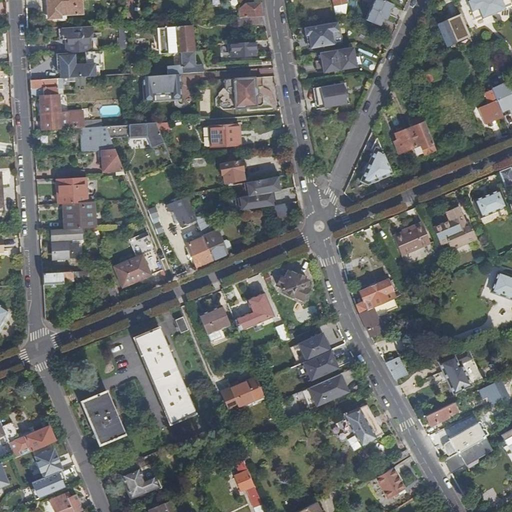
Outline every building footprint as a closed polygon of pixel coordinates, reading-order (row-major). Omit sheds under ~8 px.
[(47,0),(49,18),(61,18),(61,15),(82,13),(81,0),(47,0)] [(393,4),(383,0),(374,0),(366,20),(380,26),(383,18),(386,20),(393,4)] [(511,5),(509,0),(471,0),(467,2),(475,21),(482,18),(482,19),(506,10),(505,9),(511,6),(511,5)] [(240,17),(251,17),(264,16),(262,2),(246,3),(240,9),(240,17)] [(334,6),(336,16),(347,14),(347,6),(348,3),(334,6)] [(445,22),(444,21),(437,24),(446,45),(454,42),(469,35),(461,14),(450,19),(451,20),(445,22)] [(264,16),(251,17),(251,25),(261,24),(265,24),(265,25),(266,25),(264,16)] [(336,21),(304,27),(305,34),(308,34),(310,47),(342,42),(340,30),(338,30),(336,21)] [(120,46),(129,46),(129,42),(128,24),(121,25),(119,25),(120,39),(118,39),(118,42),(120,42),(120,46)] [(80,27),(62,28),(62,44),(66,44),(90,43),(93,42),(92,26),(80,27)] [(159,28),(162,54),(181,52),(195,51),(193,26),(159,28)] [(239,40),(239,56),(253,56),(253,40),(239,40)] [(66,44),(66,53),(73,53),(86,52),(91,52),(90,43),(66,44)] [(353,47),(320,52),(321,58),(323,71),(356,66),(353,47)] [(495,48),(478,55),(480,61),(481,62),(498,55),(495,48)] [(66,53),(59,54),(60,72),(62,72),(62,78),(75,77),(99,76),(99,66),(100,66),(99,51),(91,52),(86,52),(87,66),(74,67),(73,53),(66,53)] [(196,65),(195,51),(181,52),(182,66),(175,67),(175,74),(196,73),(196,65)] [(354,53),(356,65),(362,64),(360,52),(354,53)] [(317,72),(323,71),(321,58),(315,59),(317,72)] [(467,67),(457,71),(460,78),(470,74),(467,67)] [(131,74),(131,77),(142,77),(141,68),(131,69),(131,74)] [(440,76),(436,68),(425,73),(429,81),(440,76)] [(175,74),(142,77),(144,101),(153,100),(153,103),(172,101),(172,99),(181,99),(180,74),(175,74)] [(40,97),(58,95),(57,89),(61,89),(63,89),(62,82),(75,81),(75,77),(62,78),(31,80),(32,97),(40,97)] [(255,87),(255,78),(225,80),(225,91),(230,94),(235,94),(236,110),(245,109),(246,108),(266,107),(265,86),(255,87)] [(496,99),(502,112),(511,107),(511,88),(509,81),(492,89),(493,93),(496,99)] [(323,95),(325,107),(349,103),(346,82),(316,87),(318,95),(323,95)] [(490,104),(478,109),(485,124),(503,116),(502,112),(496,99),(493,93),(492,91),(486,93),(490,104)] [(40,97),(42,130),(81,128),(94,127),(93,120),(84,121),(84,111),(61,112),(60,95),(58,95),(40,97)] [(511,107),(502,112),(503,116),(511,112),(511,107)] [(169,122),(156,123),(160,132),(170,131),(169,122)] [(106,126),(110,137),(161,134),(160,132),(156,123),(106,126)] [(211,126),(212,147),(212,148),(239,146),(238,124),(211,125),(211,126)] [(94,127),(81,128),(83,152),(101,151),(114,151),(110,137),(106,126),(94,127)] [(400,144),(396,145),(400,153),(421,145),(414,127),(396,134),(398,140),(400,144)] [(368,184),(393,174),(382,150),(376,147),(361,181),(368,184)] [(124,176),(114,151),(101,151),(103,172),(119,171),(119,176),(124,176)] [(222,156),(223,164),(234,162),(233,154),(222,156)] [(242,171),(243,171),(241,160),(234,162),(223,164),(220,165),(222,175),(223,175),(225,183),(243,180),(242,171)] [(500,172),(505,185),(511,182),(511,171),(510,167),(500,172)] [(57,172),(57,179),(85,178),(84,172),(82,172),(81,170),(57,172)] [(280,190),(277,177),(246,183),(249,196),(240,198),(242,211),(269,207),(274,206),(271,192),(280,190)] [(64,204),(87,203),(86,178),(85,178),(57,179),(57,187),(60,187),(61,204),(64,204)] [(500,188),(489,193),(489,194),(484,196),(484,195),(473,199),(481,217),(508,206),(500,188)] [(196,218),(187,197),(171,203),(168,205),(171,211),(174,210),(181,227),(197,221),(196,218)] [(67,212),(68,229),(91,227),(95,227),(94,202),(87,203),(64,204),(64,212),(67,212)] [(269,207),(271,224),(286,222),(285,216),(293,215),(291,203),(284,205),(274,206),(269,207)] [(461,220),(463,219),(457,205),(445,210),(449,220),(433,226),(440,243),(447,240),(450,249),(475,238),(468,221),(465,222),(462,223),(461,220)] [(154,213),(143,218),(145,223),(156,218),(154,213)] [(204,236),(203,236),(213,261),(228,254),(234,252),(229,241),(227,240),(223,242),(218,230),(212,233),(205,216),(196,218),(197,221),(200,227),(202,231),(204,236)] [(151,222),(158,238),(163,235),(157,220),(151,222)] [(158,238),(151,222),(144,224),(151,240),(158,238)] [(393,236),(402,255),(430,243),(421,222),(409,227),(410,230),(403,233),(402,232),(393,236)] [(66,238),(66,230),(53,231),(53,239),(66,238)] [(187,243),(197,267),(213,261),(203,236),(187,243)] [(66,242),(66,243),(54,244),(54,259),(73,258),(72,242),(66,242)] [(114,267),(122,287),(163,270),(155,249),(114,267)] [(43,274),(43,285),(63,283),(63,282),(73,281),(73,278),(97,276),(97,270),(58,273),(57,273),(43,274)] [(511,275),(497,270),(490,291),(511,298),(511,275)] [(284,288),(283,290),(303,300),(308,289),(304,287),(307,281),(306,280),(303,278),(304,277),(296,273),(295,275),(287,271),(284,278),(281,276),(277,285),(284,288)] [(363,301),(356,304),(359,312),(393,298),(395,297),(387,280),(359,291),(363,301)] [(121,299),(115,284),(108,287),(114,302),(121,299)] [(253,312),(240,317),(245,328),(273,315),(264,292),(248,299),(253,312)] [(370,336),(384,328),(379,316),(387,312),(386,311),(396,306),(393,298),(359,312),(364,324),(370,336)] [(253,312),(248,299),(235,304),(240,317),(253,312)] [(207,315),(200,318),(207,334),(235,322),(227,303),(206,312),(207,315)] [(0,305),(0,323),(7,312),(8,310),(0,305)] [(0,331),(11,314),(7,312),(0,323),(0,331)] [(188,329),(182,316),(175,319),(180,332),(188,329)] [(291,340),(284,324),(277,327),(283,343),(291,340)] [(195,413),(159,327),(133,337),(169,424),(195,413)] [(307,390),(296,364),(306,359),(300,345),(275,356),(292,396),(307,390)] [(470,348),(439,361),(453,393),(472,384),(463,363),(474,358),(470,348)] [(395,379),(396,379),(390,368),(402,363),(398,356),(385,362),(395,379)] [(390,368),(396,379),(408,373),(402,363),(390,368)] [(270,394),(261,374),(221,391),(229,411),(270,394)] [(494,382),(483,387),(487,397),(498,391),(494,382)] [(106,390),(81,401),(99,444),(124,434),(106,390)] [(457,410),(453,401),(426,415),(430,425),(447,417),(446,415),(457,410)] [(344,415),(337,419),(348,440),(341,444),(347,455),(384,434),(367,405),(346,413),(346,412),(343,413),(344,415)] [(13,422),(2,426),(15,457),(55,440),(49,425),(17,438),(16,436),(18,435),(13,422)] [(448,453),(450,456),(485,436),(481,430),(483,429),(484,426),(482,423),(481,422),(479,422),(477,423),(477,422),(464,430),(449,438),(450,440),(449,441),(448,440),(445,443),(444,444),(444,445),(445,447),(444,448),(448,454),(448,453)] [(485,436),(450,456),(444,460),(444,461),(451,473),(468,463),(466,458),(475,453),(478,457),(492,449),(485,436)] [(242,443),(237,446),(240,452),(245,450),(242,443)] [(258,496),(243,459),(236,462),(240,474),(235,476),(241,490),(246,488),(251,499),(258,496)] [(3,462),(0,463),(0,494),(11,490),(2,466),(5,465),(3,462)] [(393,468),(375,478),(387,499),(405,489),(393,468)] [(143,481),(138,469),(123,476),(132,496),(147,489),(157,485),(153,477),(143,481)] [(52,508),(52,510),(57,508),(58,511),(56,511),(81,511),(83,511),(76,494),(70,497),(68,492),(49,500),(52,508)] [(258,496),(251,499),(253,505),(260,501),(258,496)] [(176,511),(171,499),(149,509),(150,511),(176,511)] [(315,501),(296,511),(321,511),(315,501)]
